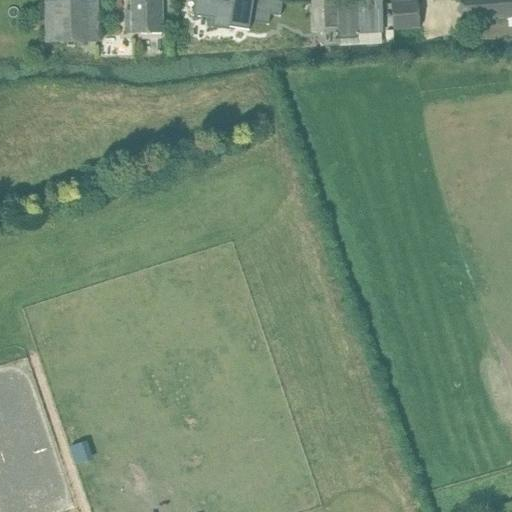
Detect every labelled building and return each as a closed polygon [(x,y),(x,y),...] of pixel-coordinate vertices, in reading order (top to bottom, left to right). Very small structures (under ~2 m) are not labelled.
[(131,0),(132,18),(131,32),(162,32),(162,18),(161,0),(131,0)] [(193,0),(191,16),(211,20),(210,24),(229,27),(229,28),(248,31),(249,20),(268,23),(269,16),(276,17),(278,2),(266,0),(225,0),(226,2),(212,0),(193,0)] [(323,0),(325,27),(337,27),(339,27),(338,0),(323,0)] [(382,0),(338,0),(340,37),(358,37),(358,33),(383,33),(382,0)] [(511,0),(459,0),(460,14),(461,22),(511,17),(511,0)] [(98,1),(43,2),(43,43),(99,43),(98,1)] [(391,3),(393,30),(419,28),(417,1),(391,3)]
